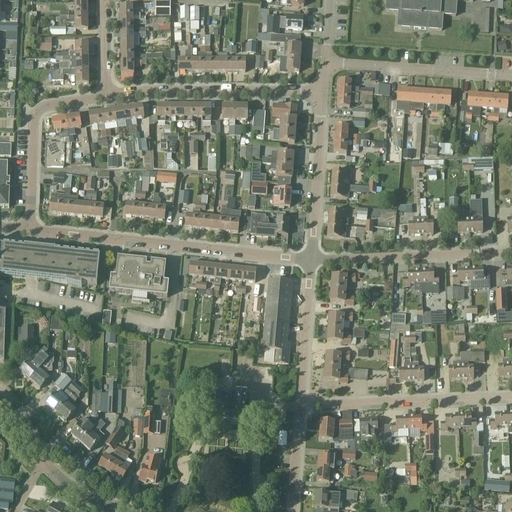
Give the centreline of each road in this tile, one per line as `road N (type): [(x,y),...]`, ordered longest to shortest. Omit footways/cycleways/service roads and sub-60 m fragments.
road 1 (residential): [(311,259),(30,229)]
road 2 (residential): [(106,96),(322,91)]
road 3 (residential): [(299,406),(511,398)]
road 4 (residential): [(30,229),(36,112),(106,96)]
road 5 (residential): [(511,76),(324,63)]
road 6 (residential): [(311,259),(322,91)]
road 7 (residential): [(466,255),(311,259)]
road 8 (residential): [(299,406),(311,259)]
